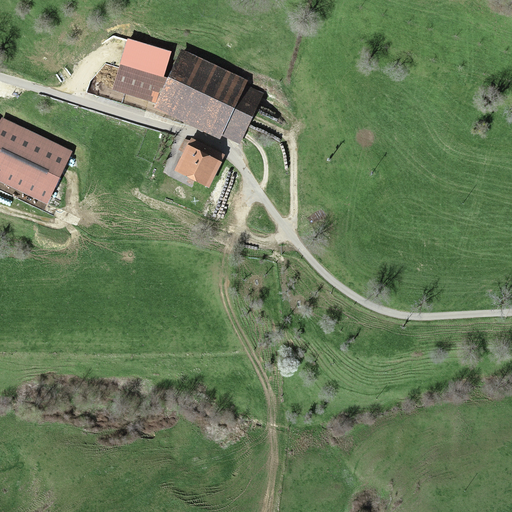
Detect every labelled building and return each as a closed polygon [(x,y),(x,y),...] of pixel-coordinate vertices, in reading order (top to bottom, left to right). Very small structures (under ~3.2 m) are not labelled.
[(182,55),(155,113),(223,144),(224,140),(239,147),(262,96),(245,89),(247,85),(182,55)] [(158,79),(120,68),(112,95),(150,106),(158,79)] [(66,153),(0,123),(0,178),(45,198),(66,153)] [(188,149),(175,175),(209,192),(222,166),(188,149)] [(239,176),(226,170),(203,216),(216,223),(239,176)]
